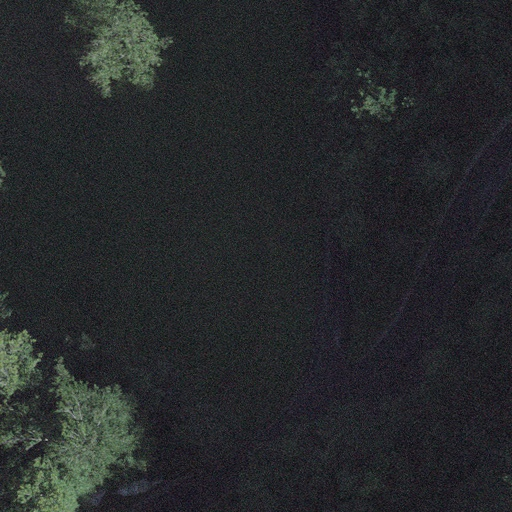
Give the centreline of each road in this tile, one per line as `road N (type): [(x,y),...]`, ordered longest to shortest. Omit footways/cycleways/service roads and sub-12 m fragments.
road 1 (track): [(511,137),(478,175),(393,343),(154,511)]
road 2 (track): [(329,0),(313,395)]
